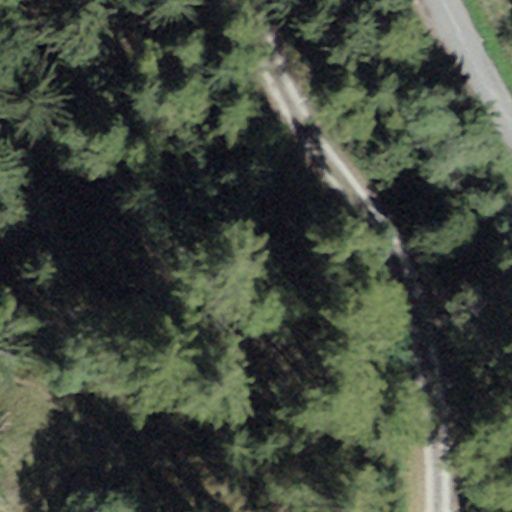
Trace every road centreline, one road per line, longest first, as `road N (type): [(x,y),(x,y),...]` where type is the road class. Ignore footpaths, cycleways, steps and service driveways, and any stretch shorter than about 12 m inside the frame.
road 1 (track): [(253,0),(270,66),(293,110),(416,285),(437,511)]
road 2 (unclassified): [(511,127),(444,0)]
